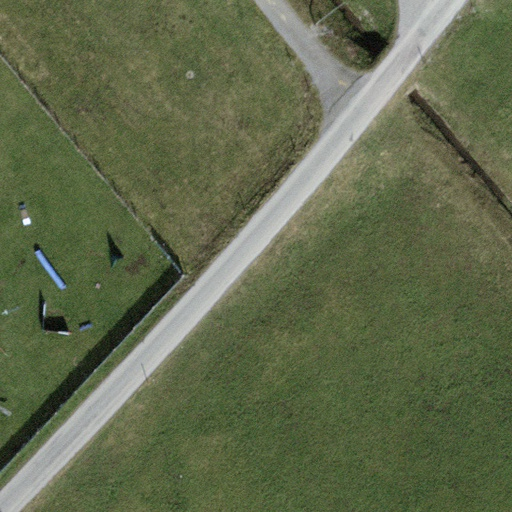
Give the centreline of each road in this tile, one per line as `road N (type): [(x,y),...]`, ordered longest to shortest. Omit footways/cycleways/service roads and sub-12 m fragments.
road 1 (track): [(0,502),(255,232),(430,3)]
road 2 (track): [(267,0),(355,105)]
